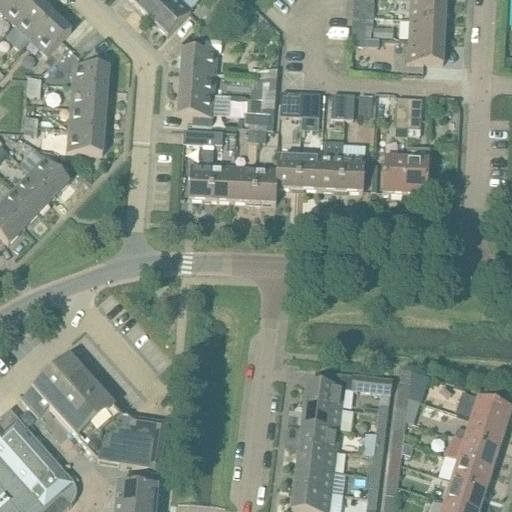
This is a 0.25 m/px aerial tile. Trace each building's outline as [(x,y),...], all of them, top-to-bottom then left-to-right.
[(0,0),(0,13),(12,0),(0,0)] [(34,0),(12,0),(0,13),(0,14),(15,30),(39,5),(34,0)] [(126,0),(136,9),(144,0),(126,0)] [(174,0),(144,0),(136,9),(151,24),(175,0),(174,0)] [(175,0),(151,24),(167,40),(191,16),(175,0)] [(353,0),(353,8),(353,20),(373,22),(374,0),(360,0),(353,0)] [(409,24),(444,25),(445,4),(410,2),(409,24)] [(15,30),(31,45),(55,20),(39,5),(15,30)] [(55,20),(31,45),(47,60),(71,35),(55,20)] [(351,41),(364,41),(392,43),(393,33),(373,32),(373,22),(353,20),(352,33),(351,41)] [(262,24),(254,32),(266,44),(274,36),(262,24)] [(408,45),(443,47),(444,25),(409,24),(408,45)] [(201,30),(201,42),(215,43),(216,31),(201,30)] [(364,52),(364,41),(351,41),(350,62),(357,62),(358,52),(364,52)] [(407,67),(422,68),(442,69),(443,47),(408,45),(407,67)] [(221,70),(215,70),(215,56),(202,55),(182,54),(180,76),(214,78),(246,80),(247,66),(221,65),(221,70)] [(511,61),(503,61),(502,73),(511,73),(511,61)] [(74,69),(73,82),(64,82),(64,91),(72,91),(107,93),(108,72),(74,69)] [(248,80),(274,83),(275,83),(276,74),(249,71),(248,80)] [(180,76),(178,98),(213,100),(214,78),(180,76)] [(27,83),(27,92),(39,93),(40,84),(27,83)] [(70,113),(105,115),(107,93),(72,91),(70,113)] [(39,101),(39,93),(27,92),(26,101),(39,101)] [(274,95),(273,95),(262,94),(261,103),(274,104),(274,95)] [(280,97),(279,121),(300,122),(302,98),(280,97)] [(213,100),(178,98),(177,120),(197,121),(212,122),(213,100)] [(302,98),(300,122),(318,123),(320,99),(302,98)] [(359,100),(357,122),(375,123),(375,109),(371,109),(372,101),(359,100)] [(345,102),(333,101),(331,125),(344,125),(345,102)] [(344,125),(353,126),(354,102),(345,102),(344,125)] [(248,132),(257,134),(265,135),(272,135),(274,104),(261,103),(261,112),(260,118),(244,117),(244,129),(248,129),(248,132)] [(26,109),(25,117),(33,117),(34,110),(26,109)] [(69,134),(103,137),(105,115),(70,113),(69,134)] [(24,131),(37,132),(37,123),(24,122),(24,131)] [(408,133),(408,124),(396,123),(396,133),(408,133)] [(421,124),(408,124),(408,133),(407,142),(420,142),(420,134),(421,134),(421,124)] [(36,140),(37,132),(24,131),(23,139),(36,140)] [(256,147),(257,134),(248,132),(247,146),(256,147)] [(408,133),(396,133),(395,141),(407,142),(408,133)] [(102,159),(103,137),(69,134),(67,156),(102,159)] [(265,135),(257,134),(256,147),(264,147),(265,135)] [(214,136),(183,135),(183,149),(213,151),(213,150),(214,136)] [(214,136),(213,150),(235,151),(236,138),(214,136)] [(211,170),(213,171),(214,153),(203,153),(202,170),(189,169),(188,204),(210,206),(211,170)] [(275,209),(276,193),(278,158),(276,158),(275,174),(255,173),(253,208),(275,209)] [(276,193),(297,194),(299,159),(278,158),(276,193)] [(297,194),(319,195),(321,161),(299,159),(297,194)] [(319,195),(341,196),(342,162),(321,161),(319,195)] [(29,177),(54,202),(69,186),(55,172),(44,162),(29,177)] [(364,163),(342,162),(341,196),(362,197),(363,177),(364,163)] [(404,199),(406,163),(384,162),(382,198),(404,199)] [(406,163),(404,199),(426,201),(428,165),(406,163)] [(210,206),(231,207),(233,172),(213,171),(211,170),(210,206)] [(255,173),(233,172),(231,207),(253,208),(255,173)] [(13,193),(38,218),(54,202),(29,177),(13,193)] [(0,206),(0,210),(23,233),(38,218),(13,193),(0,206)] [(0,241),(8,249),(23,233),(0,210),(0,241)] [(33,394),(25,402),(21,405),(37,422),(49,412),(98,466),(117,469),(158,476),(166,428),(122,421),(68,361),(56,372),(60,376),(48,386),(45,383),(33,393),(33,394)] [(400,375),(397,402),(407,404),(411,376),(400,375)] [(380,398),(378,417),(387,418),(391,384),(353,380),(351,394),(380,398)] [(343,392),(306,387),(304,409),(340,413),(343,392)] [(423,392),(418,406),(420,407),(427,409),(432,394),(423,392)] [(469,423),(505,434),(511,413),(476,402),(464,398),(457,419),(469,424),(469,423)] [(404,425),(407,404),(397,402),(394,424),(404,425)] [(301,430),(338,434),(340,413),(304,409),(301,430)] [(0,511),(67,511),(71,509),(71,508),(73,505),(75,502),(76,498),(76,494),(75,490),(73,487),(72,486),(72,485),(25,432),(17,423),(9,415),(0,423),(0,511)] [(17,423),(25,432),(33,424),(26,416),(17,423)] [(375,438),(384,439),(387,418),(378,417),(375,438)] [(462,443),(498,455),(505,434),(469,423),(469,424),(465,435),(457,433),(454,442),(462,444),(462,443)] [(402,447),(404,425),(394,424),(391,445),(402,447)] [(298,451),(335,456),(338,434),(301,430),(298,451)] [(375,438),(373,460),(382,461),(384,439),(375,438)] [(456,464),(491,476),(498,455),(462,443),(462,444),(456,464)] [(413,450),(402,447),(391,445),(389,468),(399,469),(400,457),(410,459),(413,450)] [(296,472),(333,477),(335,456),(298,451),(296,472)] [(366,481),(379,482),(382,461),(373,460),(372,468),(368,470),(366,481)] [(449,485),(485,496),(491,476),(456,464),(449,485)] [(389,468),(386,490),(396,491),(399,469),(389,468)] [(293,494),(330,498),(333,477),(296,472),(293,494)] [(368,495),(367,502),(376,503),(379,482),(366,481),(365,492),(368,495)] [(462,511),(479,511),(485,496),(449,485),(442,506),(462,511)] [(154,511),(157,492),(117,489),(114,511),(154,511)] [(386,490),(385,500),(395,501),(396,491),(386,490)] [(290,511),(328,511),(330,498),(293,494),(290,511)] [(365,511),(375,511),(376,503),(367,502),(365,511)]
